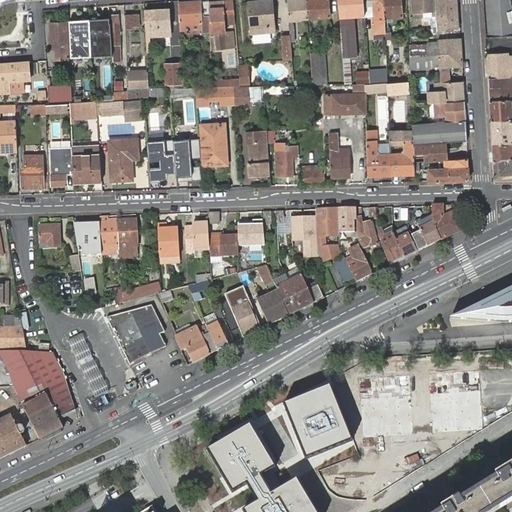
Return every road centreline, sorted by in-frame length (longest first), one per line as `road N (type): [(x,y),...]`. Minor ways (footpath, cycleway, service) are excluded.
road 1 (residential): [(484,194),(0,206)]
road 2 (unknown): [(241,438),(326,397),(511,380)]
road 3 (unknown): [(241,438),(495,429)]
road 4 (primary): [(139,444),(359,324)]
road 5 (primary): [(321,324),(104,431)]
road 6 (unclassified): [(321,324),(155,420),(139,444)]
road 7 (residential): [(470,0),(484,194)]
road 8 (primary): [(488,241),(321,324)]
road 9 (residential): [(511,419),(360,511)]
road 10 (primary): [(359,324),(511,249)]
road 11 (residential): [(359,324),(377,348),(511,340)]
road 12 (primary): [(0,510),(139,444)]
